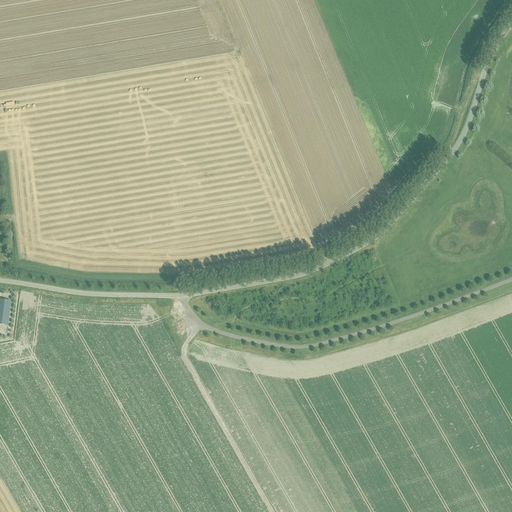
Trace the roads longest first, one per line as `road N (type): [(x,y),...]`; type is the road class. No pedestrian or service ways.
road 1 (unclassified): [(183,295),(310,271),(380,233),(453,150),(490,55),(511,22)]
road 2 (unclassified): [(201,323),(300,347),(511,279)]
road 3 (track): [(271,511),(185,360),(183,345),(201,323)]
road 4 (unclassified): [(183,295),(96,294),(0,280)]
